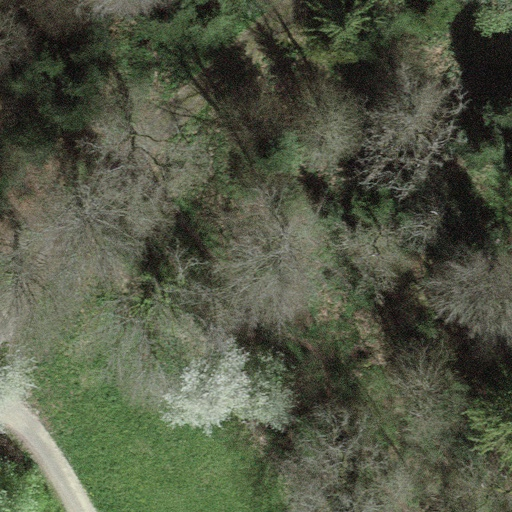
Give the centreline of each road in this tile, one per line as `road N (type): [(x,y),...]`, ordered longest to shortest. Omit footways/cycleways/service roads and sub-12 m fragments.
road 1 (track): [(48,403),(104,155),(300,0)]
road 2 (track): [(105,511),(48,403)]
